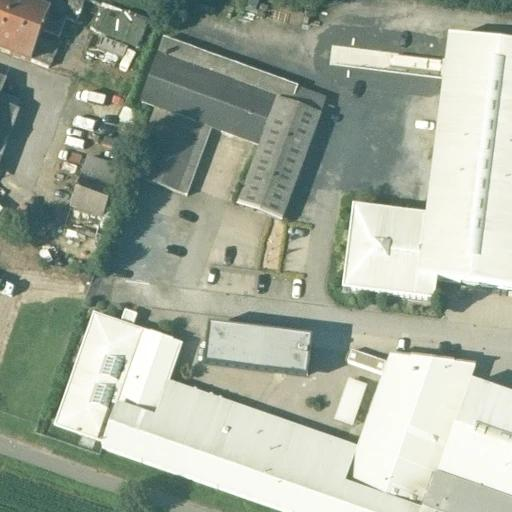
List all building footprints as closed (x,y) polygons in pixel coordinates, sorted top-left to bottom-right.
[(49,15),(8,0),(0,0),(0,51),(31,63),(42,35),(49,15)] [(148,25),(82,0),(54,0),(49,15),(66,21),(138,49),(148,25)] [(66,21),(49,15),(42,35),(58,41),(66,21)] [(511,47),(448,39),(426,220),(418,280),(435,282),(511,292),(511,47)] [(297,90),(163,41),(157,58),(158,58),(141,103),(169,114),(144,182),(186,198),(211,129),(260,147),(238,206),(237,207),(281,223),(281,222),(325,103),(296,93),(297,90)] [(112,191),(80,179),(70,208),(102,220),(112,191)] [(426,220),(354,211),(343,292),(433,303),(435,282),(418,280),(426,220)] [(474,368),(390,358),(383,376),(357,450),(168,384),(181,348),(131,330),(136,318),(125,314),(121,326),(120,327),(94,318),(56,429),(103,445),(102,449),(282,511),(511,511),(511,505),(436,479),(469,385),(474,368)] [(310,342),(208,329),(203,369),(305,382),(310,342)] [(511,399),(469,385),(436,479),(511,505),(511,399)]
